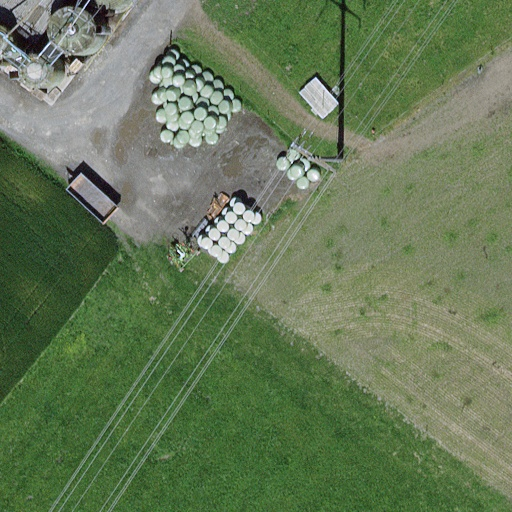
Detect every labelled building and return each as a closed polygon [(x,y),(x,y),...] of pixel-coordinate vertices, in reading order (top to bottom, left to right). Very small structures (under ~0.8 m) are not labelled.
[(0,0),(0,11),(35,37),(61,0),(0,0)] [(89,0),(93,5),(99,9),(107,12),(115,12),(123,9),(129,4),(131,0),(89,0)] [(59,21),(56,28),(55,36),(57,44),(62,51),(69,55),(76,58),(84,58),(92,55),(98,49),(102,43),(104,35),(103,27),(100,19),(94,14),(87,10),(79,9),(71,11),(64,15),(59,21)] [(0,66),(2,67),(8,66),(13,62),(17,58),(19,52),(20,45),(18,39),(14,34),(9,30),(2,29),(0,28),(0,66)] [(30,85),(35,89),(40,91),(46,92),(52,91),(58,88),(62,83),(64,77),(64,70),(63,64),(59,59),(53,56),(47,54),(41,55),(35,57),(30,62),(27,67),(26,73),(27,79),(30,85)]
